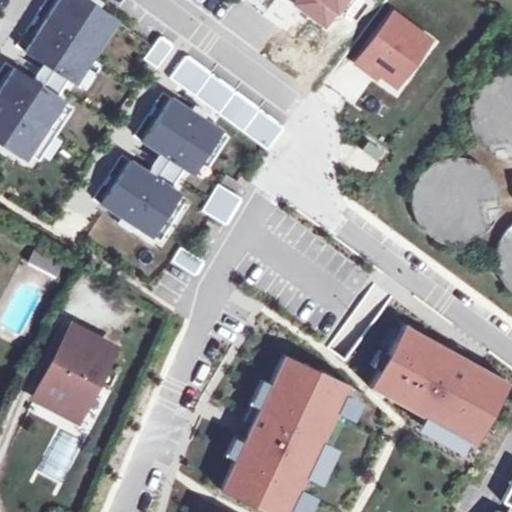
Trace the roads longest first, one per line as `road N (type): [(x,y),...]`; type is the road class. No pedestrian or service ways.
road 1 (residential): [(282,169),(219,278),(114,511)]
road 2 (residential): [(511,348),(309,198),(282,169)]
road 3 (residential): [(282,169),(307,106),(155,0)]
